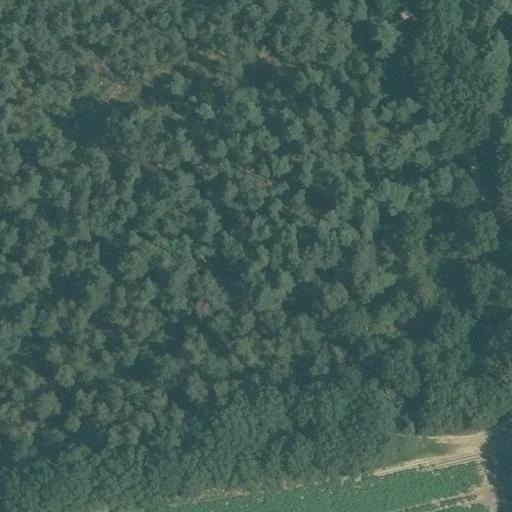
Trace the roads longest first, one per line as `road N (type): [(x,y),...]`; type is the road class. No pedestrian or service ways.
road 1 (track): [(0,500),(76,477),(511,418)]
road 2 (track): [(511,246),(429,42),(401,0)]
